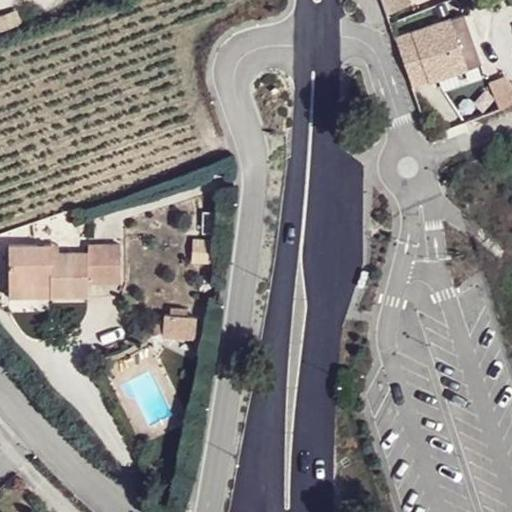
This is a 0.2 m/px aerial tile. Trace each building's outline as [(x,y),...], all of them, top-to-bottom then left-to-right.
[(381,0),(386,11),(408,2),(407,0),(381,0)] [(484,62),(467,8),(391,35),(410,89),(484,62)] [(476,115),(511,101),(511,87),(504,74),(466,90),(476,115)] [(43,241),(0,240),(0,281),(36,281),(35,276),(43,275),(42,294),(82,293),(83,282),(83,275),(115,276),(116,241),(83,242),(82,249),(52,248),(44,249),(43,241)] [(51,241),(43,241),(44,249),(52,248),(51,241)] [(0,281),(0,293),(42,294),(43,275),(35,276),(36,281),(0,281)] [(192,337),(195,314),(167,309),(163,332),(192,337)]
